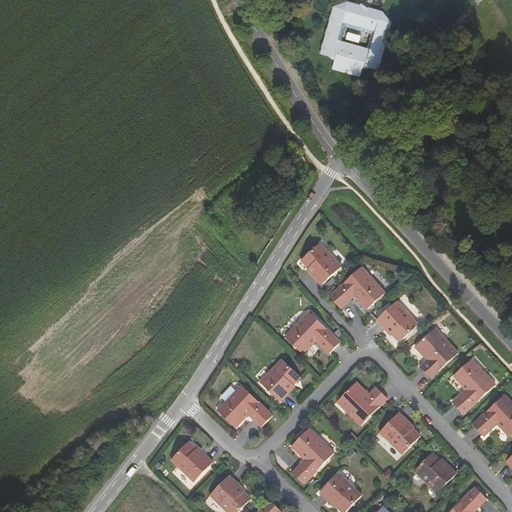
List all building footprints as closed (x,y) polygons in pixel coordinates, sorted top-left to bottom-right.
[(389,30),(391,25),(380,22),(383,11),(367,6),(362,2),(361,5),(349,2),(342,5),(335,7),(333,15),(331,15),(330,20),(331,20),(329,30),(328,29),(326,34),(328,35),(326,43),(324,43),(323,48),(324,49),(323,53),(338,58),(335,68),(347,71),(348,69),(350,70),(350,72),(362,75),(365,65),(379,68),(381,64),(383,64),(384,59),(383,58),(385,50),(386,50),(388,45),(386,44),(388,36),(390,37),(391,31),(389,30)] [(392,22),(383,11),(380,22),(391,25),(392,22)] [(255,202),(249,194),(240,202),(246,209),(255,202)] [(314,278),(322,287),(343,268),(320,243),(301,261),(315,276),(314,278)] [(367,312),(385,295),(363,270),(330,298),(341,310),(355,298),(367,312)] [(422,323),(427,317),(403,296),(398,302),(422,323)] [(401,344),(419,327),(398,304),(378,322),(386,332),(388,330),(401,344)] [(317,342),(329,355),(341,344),(310,314),(286,338),(303,356),(317,342)] [(421,369),(431,380),(463,351),(440,326),(422,343),(434,356),(421,369)] [(260,384),(280,402),(289,393),(288,392),(301,378),(283,361),(260,384)] [(466,391),(453,404),(463,415),(495,386),(472,361),(454,377),(466,391)] [(338,403),(361,427),(386,401),(374,389),(367,396),(356,386),(338,403)] [(262,428),(273,417),(243,387),(219,411),(236,428),(249,415),(262,428)] [(511,404),(505,397),(473,426),(483,437),(497,425),(510,439),(511,437),(511,404)] [(404,457),(422,439),(407,425),(409,423),(399,414),(380,433),(404,457)] [(293,474),(304,485),(334,454),(310,430),(292,448),(305,461),(293,474)] [(173,460),(195,482),(214,463),(205,454),(203,455),(190,443),(173,460)] [(437,495),(456,476),(448,467),(446,468),(433,455),(415,473),(437,495)] [(342,511),(347,511),(363,497),(340,475),(320,494),(329,503),(331,501),(342,511)] [(228,511),(241,511),(253,501),(238,486),(239,485),(230,476),(211,495),(228,511)] [(452,511),(475,511),(487,500),(475,489),(452,511)] [(261,511),(282,511),(272,501),(261,511)]
